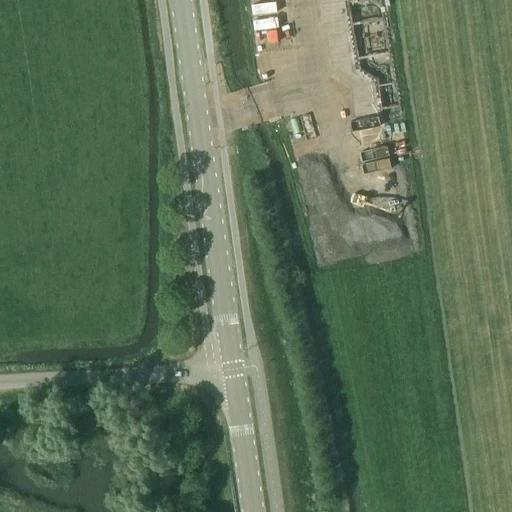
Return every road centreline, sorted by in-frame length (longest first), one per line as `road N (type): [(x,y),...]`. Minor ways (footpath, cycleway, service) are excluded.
road 1 (tertiary): [(230,372),(182,0)]
road 2 (unclassified): [(230,372),(0,383)]
road 3 (tertiary): [(251,511),(230,372)]
